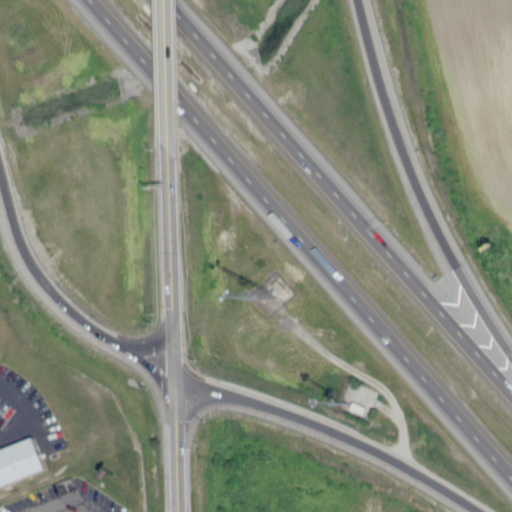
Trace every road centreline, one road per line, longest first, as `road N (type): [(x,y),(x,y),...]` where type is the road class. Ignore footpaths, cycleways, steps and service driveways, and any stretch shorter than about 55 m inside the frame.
road 1 (motorway): [(93,0),(511,478)]
road 2 (motorway): [(511,387),(167,0)]
road 3 (motorway): [(511,356),(443,243),(409,168),(358,0)]
road 4 (motorway): [(177,381),(342,437),(484,511)]
road 5 (motorway): [(0,166),(27,252),(45,280),(82,319),(139,354)]
road 6 (secondary): [(169,0),(172,178)]
road 7 (secondary): [(172,178),(176,335)]
